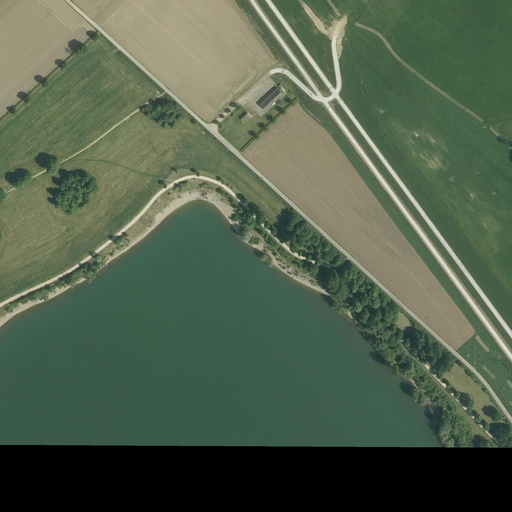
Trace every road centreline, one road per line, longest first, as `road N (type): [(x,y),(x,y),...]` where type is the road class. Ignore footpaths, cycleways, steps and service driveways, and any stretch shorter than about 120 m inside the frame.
road 1 (track): [(269,0),(511,332)]
road 2 (unclassified): [(349,256),(67,0)]
road 3 (track): [(511,356),(343,125)]
road 4 (unclassified): [(349,256),(485,382),(511,420)]
road 5 (track): [(346,15),(335,41),(338,85),(324,99),(286,72),(268,73)]
road 6 (track): [(252,0),(343,125)]
